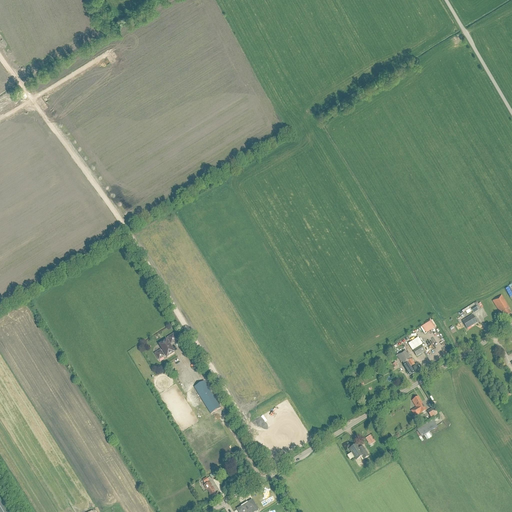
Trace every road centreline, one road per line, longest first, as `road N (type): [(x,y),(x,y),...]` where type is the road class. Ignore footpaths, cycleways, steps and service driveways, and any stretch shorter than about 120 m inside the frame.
road 1 (tertiary): [(271,474),(511,325)]
road 2 (track): [(273,473),(127,236)]
road 3 (unclassified): [(511,112),(446,0)]
